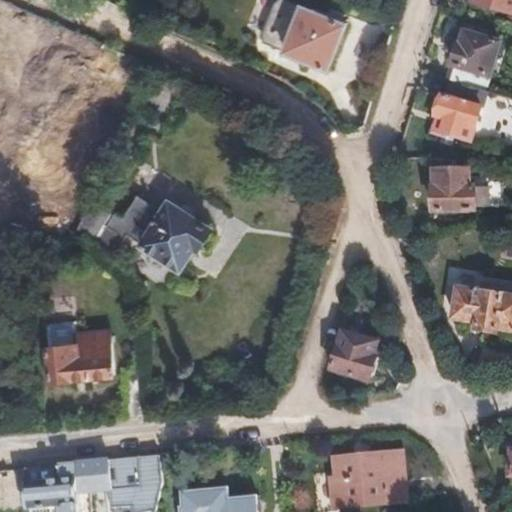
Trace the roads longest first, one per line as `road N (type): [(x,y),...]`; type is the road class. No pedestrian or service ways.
road 1 (residential): [(360,182),(319,128),(276,96),(59,0)]
road 2 (residential): [(293,421),(0,450)]
road 3 (residential): [(293,421),(361,212)]
road 4 (residential): [(437,404),(361,212)]
road 5 (residential): [(360,182),(418,0)]
road 6 (residential): [(437,404),(293,421)]
